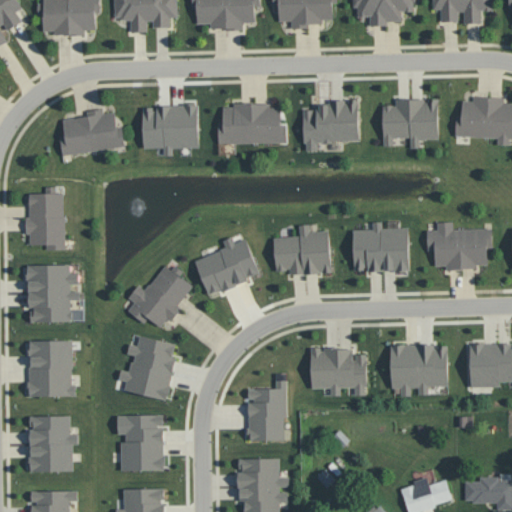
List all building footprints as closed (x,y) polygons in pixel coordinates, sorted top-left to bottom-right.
[(0,0),(0,45),(10,39),(5,31),(23,20),(17,10),(23,7),(18,0),(0,0)] [(43,0),(44,2),(38,2),(38,14),(43,13),(44,33),(86,32),(86,29),(96,28),(96,12),(101,12),(100,0),(43,0)] [(114,0),(115,18),(132,18),(132,31),(150,31),(150,26),(171,26),(171,16),(178,16),(177,0),(114,0)] [(243,28),(243,21),(256,21),(255,5),(261,5),(260,0),(192,0),(192,8),(197,8),(197,22),(212,22),(212,28),(243,28)] [(337,0),(273,0),(273,5),(279,5),(279,20),(292,20),(292,27),(309,27),(309,23),(323,23),(323,19),(333,19),(333,2),(338,2),(337,0)] [(415,0),(354,0),(354,7),(358,7),(358,16),(370,16),(370,25),(388,25),(388,20),(402,20),(402,10),(416,10),(415,0)] [(495,10),(495,0),(433,0),(434,9),(442,9),(442,21),(459,20),(458,11),(464,11),(465,22),(482,22),(481,10),(495,10)] [(456,135),(498,137),(498,144),(510,144),(510,138),(511,137),(511,101),(505,102),(505,96),(473,96),(473,100),(463,100),(462,114),(457,114),(456,135)] [(440,138),(439,98),(396,98),(396,104),(383,104),(384,145),(394,145),(394,137),(411,136),(411,147),(421,147),(421,138),(440,138)] [(304,109),(305,150),(317,150),(317,141),(360,140),(359,100),(316,101),(317,109),(304,109)] [(287,142),(287,123),(282,123),(281,105),(271,106),(271,102),(223,103),(224,121),(219,121),(219,143),(287,142)] [(144,107),(144,147),(164,147),(165,154),(173,154),(173,147),(200,147),(199,104),(156,105),(156,107),(144,107)] [(126,146),(123,125),(117,126),(115,111),(105,112),(104,108),(87,110),(88,115),(63,118),(65,135),(61,135),(63,154),(126,146)] [(29,244),(47,244),(47,248),(66,248),(64,192),(56,192),(56,186),(46,186),(46,192),(29,192),(29,244)] [(410,270),(409,227),(383,227),(383,221),(374,221),(374,228),(354,229),(355,271),(410,270)] [(454,229),(454,221),(438,221),(438,229),(428,229),(428,249),(435,249),(436,265),(446,265),(446,268),(489,266),(488,247),(493,247),(493,227),(454,229)] [(275,236),(277,270),(290,269),(290,274),(332,272),(330,230),(310,231),(309,223),(300,224),(301,235),(275,236)] [(248,237),(235,242),(234,236),(224,240),(226,248),(196,258),(209,293),(261,275),(248,237)] [(195,283),(167,262),(146,289),(139,284),(130,296),(135,301),(129,310),(145,322),(149,317),(161,326),(168,317),(172,321),(182,308),(178,305),(195,283)] [(30,321),(73,320),(72,299),(81,299),(81,290),(72,290),(71,282),(79,282),(79,271),(71,272),(71,263),(29,264),(30,321)] [(177,342),(140,334),(138,344),(130,343),(128,353),(134,354),(131,370),(122,368),(120,378),(127,380),(125,389),(168,399),(177,356),(174,355),(177,342)] [(77,395),(77,384),(74,384),(73,339),(30,340),(31,395),(77,395)] [(511,342),(471,343),(471,386),(501,386),(501,380),(511,380),(511,342)] [(449,345),(435,345),(435,343),(392,344),(392,388),(401,388),(401,395),(412,395),(412,387),(419,387),(419,394),(429,393),(429,385),(449,385),(449,345)] [(312,387),(331,387),(331,395),(341,395),(341,386),(355,386),(355,394),(367,394),(367,354),(355,354),(355,347),(312,347),(312,387)] [(287,439),(286,373),(277,374),(278,387),(249,387),(249,399),(249,440),(287,439)] [(123,470),(165,469),(164,413),(118,414),(119,433),(122,433),(123,470)] [(74,470),(74,443),(79,443),(79,433),(71,433),(71,414),(30,415),(31,470),(74,470)] [(244,511),(280,511),(280,501),(289,501),(289,489),(290,489),(290,476),(281,476),(280,457),(239,458),(240,500),(245,500),(244,511)] [(328,487),(337,479),(327,468),(318,476),(328,487)] [(466,480),(465,501),(497,502),(497,509),(511,508),(511,472),(501,473),(501,476),(481,476),(481,480),(466,480)] [(402,486),(409,511),(412,511),(454,500),(447,478),(430,483),(428,478),(402,486)] [(165,511),(165,487),(124,488),(125,507),(117,508),(117,511),(165,511)] [(32,490),(31,511),(68,511),(69,500),(78,500),(78,490),(32,490)] [(369,511),(388,511),(380,502),(369,511)]
